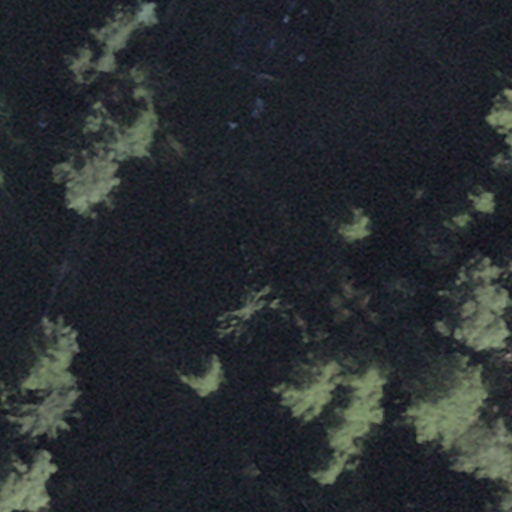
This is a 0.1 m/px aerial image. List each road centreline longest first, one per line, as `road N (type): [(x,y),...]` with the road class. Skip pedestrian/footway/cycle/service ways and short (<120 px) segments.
road 1 (track): [(57,511),(209,405),(394,256),(405,264),(323,474),(293,511)]
road 2 (track): [(0,406),(70,283),(133,93),(187,0)]
